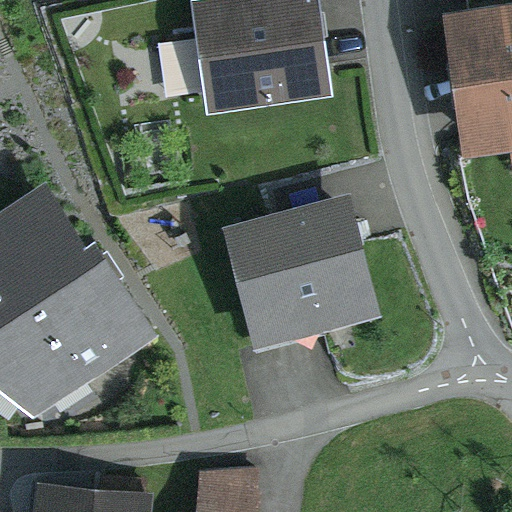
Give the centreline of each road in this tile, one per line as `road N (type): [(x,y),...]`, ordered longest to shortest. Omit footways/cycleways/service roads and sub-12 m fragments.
road 1 (residential): [(0,459),(163,451),(277,429),(483,371)]
road 2 (residential): [(483,371),(411,180),(379,0)]
